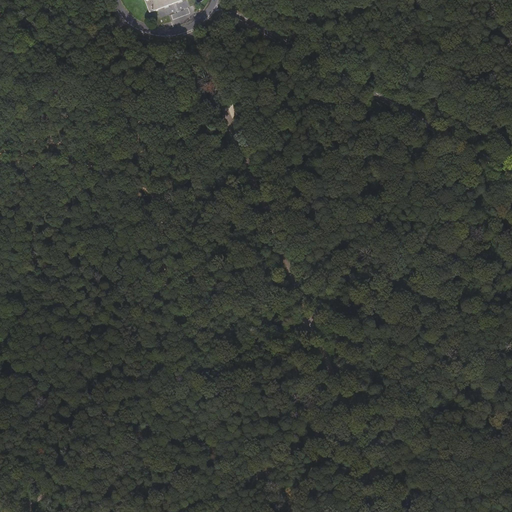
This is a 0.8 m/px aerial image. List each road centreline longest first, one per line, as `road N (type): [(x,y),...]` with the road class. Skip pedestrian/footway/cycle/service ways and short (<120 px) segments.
road 1 (unclassified): [(213,4),(511,171)]
road 2 (unclassified): [(187,30),(309,320)]
road 3 (track): [(309,320),(204,378),(133,445)]
road 4 (track): [(309,320),(387,511)]
road 5 (track): [(133,445),(19,511)]
